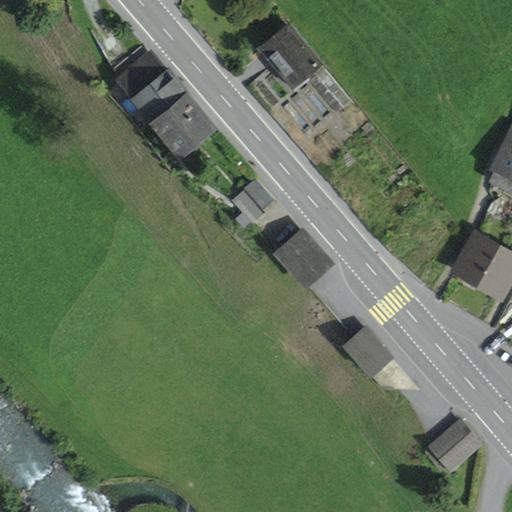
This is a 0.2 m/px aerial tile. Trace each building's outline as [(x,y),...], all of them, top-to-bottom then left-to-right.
[(260,43),(263,47),(288,26),(285,22),(260,43)] [(309,78),(338,113),(351,102),(288,26),(263,47),(265,50),(281,69),(279,71),(295,90),(309,78)] [(121,78),(181,153),(213,127),(169,71),(164,75),(149,55),(121,78)] [(347,137),(363,124),(352,110),(336,124),(347,137)] [(511,140),(507,152),(503,150),(494,165),(499,167),(493,180),(511,189),(511,140)] [(245,187),(263,209),(275,199),(256,178),(245,187)] [(278,252),(306,283),(330,263),(302,231),(278,252)] [(511,251),(478,232),(457,269),(500,294),(511,273),(511,251)] [(390,356),(366,328),(345,345),(370,374),(390,356)] [(460,420),(430,446),(450,469),(480,443),(460,420)]
